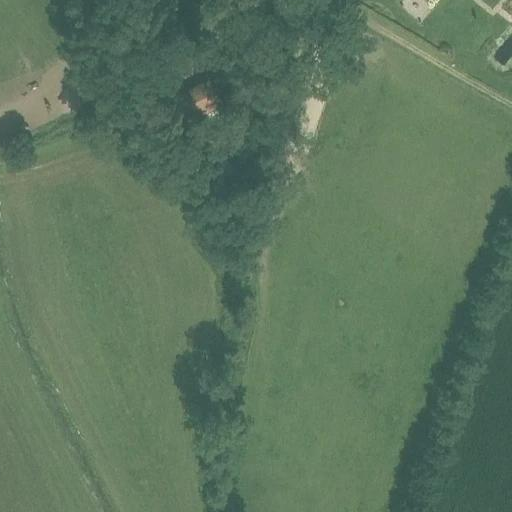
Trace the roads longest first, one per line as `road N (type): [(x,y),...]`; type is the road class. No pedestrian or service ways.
road 1 (track): [(358,26),(317,74),(258,226),(253,256),(263,305),(226,454)]
road 2 (track): [(511,107),(323,0)]
